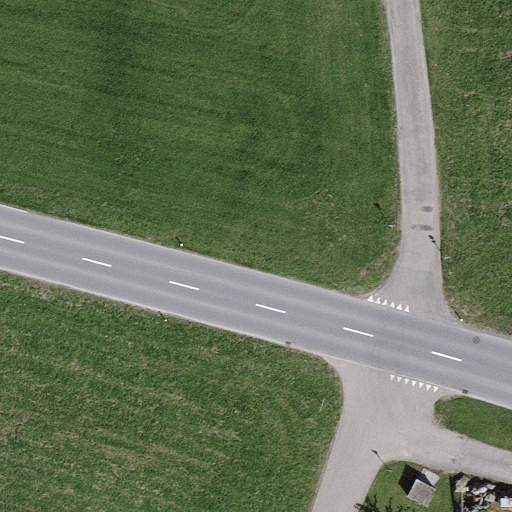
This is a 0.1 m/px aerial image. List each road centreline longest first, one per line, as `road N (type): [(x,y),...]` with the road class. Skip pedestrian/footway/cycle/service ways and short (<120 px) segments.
road 1 (tertiary): [(0,235),(418,349)]
road 2 (unclassified): [(405,0),(444,353)]
road 3 (unclassified): [(348,511),(418,349)]
